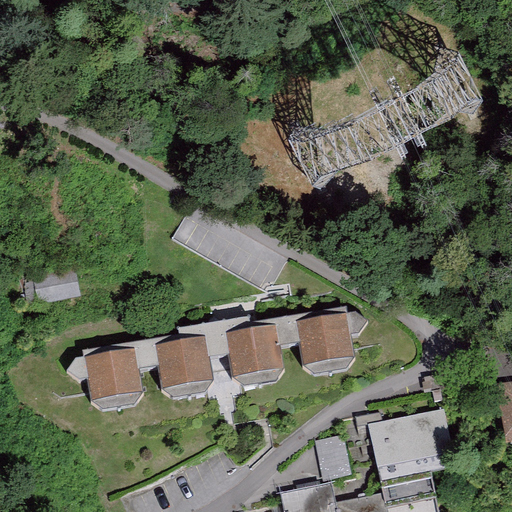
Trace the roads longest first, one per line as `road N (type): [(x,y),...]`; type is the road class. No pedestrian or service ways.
road 1 (residential): [(436,344),(278,241),(82,130),(0,99)]
road 2 (residential): [(208,511),(333,413),(431,364),(436,344)]
road 3 (residential): [(0,22),(53,8),(186,10),(218,0)]
